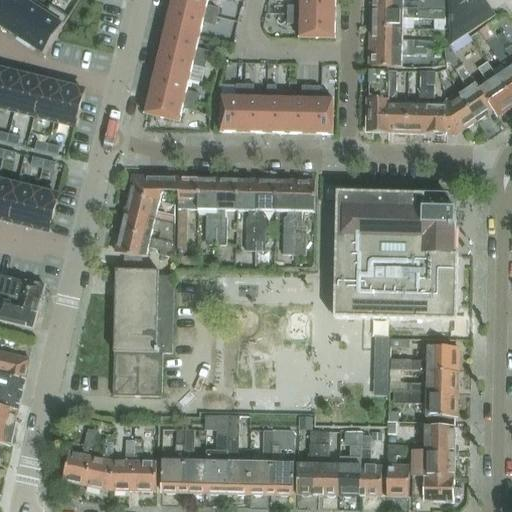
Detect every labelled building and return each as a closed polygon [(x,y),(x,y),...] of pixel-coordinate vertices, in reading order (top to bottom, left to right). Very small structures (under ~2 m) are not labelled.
[(5,0),(0,8),(0,27),(9,33),(30,0),(5,0)] [(32,0),(30,0),(9,33),(27,45),(51,7),(50,6),(47,10),(32,0)] [(217,18),(220,9),(207,6),(208,0),(171,0),(170,7),(217,18)] [(300,0),(300,7),(288,7),(287,16),(336,17),(336,0),(300,0)] [(403,0),(370,0),(370,4),(372,4),(372,10),(445,12),(445,2),(420,2),(420,3),(403,3),(403,0)] [(452,0),(449,3),(449,18),(474,0),(452,0)] [(484,0),(474,0),(449,18),(449,33),(489,6),(484,0)] [(468,34),(469,35),(496,16),(489,6),(449,33),(450,47),(468,34)] [(51,7),(27,45),(44,56),(69,18),(68,18),(51,7)] [(200,36),(203,24),(215,26),(217,18),(170,7),(165,28),(200,36)] [(403,30),(403,20),(445,21),(445,12),(372,10),(372,16),(370,16),(370,28),(371,28),(371,30),(403,30)] [(287,16),(287,25),(300,25),(300,39),(335,40),(336,17),(287,16)] [(495,38),(496,37),(488,25),(480,31),(487,43),(495,38)] [(207,61),(209,52),(197,49),(200,36),(165,28),(160,49),(207,61)] [(435,42),(427,42),(402,41),(403,30),(371,30),(369,30),(369,42),(371,42),(371,49),(427,50),(435,50),(435,42)] [(464,48),(473,41),(469,35),(468,34),(450,47),(454,54),(464,48)] [(506,37),(498,42),(504,51),(511,46),(506,37)] [(498,77),(511,97),(511,62),(504,51),(498,42),(495,38),(487,43),(501,65),(493,71),(498,78),(498,77)] [(444,50),(446,65),(451,64),(469,91),(459,97),(478,123),(485,117),(486,114),(492,110),(479,90),(454,54),(450,47),(444,50)] [(190,79),(193,66),(205,69),(207,61),(160,49),(155,71),(190,79)] [(427,50),(371,49),(371,54),(369,54),(369,66),(371,66),(370,68),(402,69),(402,57),(426,58),(427,50)] [(498,78),(493,71),(488,63),(479,70),(489,84),(479,90),(492,110),(496,117),(499,115),(502,116),(508,112),(508,109),(511,106),(511,97),(498,77),(498,78)] [(197,103),(199,95),(187,92),(190,79),(155,71),(150,92),(197,103)] [(369,72),(369,104),(366,106),(367,111),(369,113),(368,134),(388,133),(388,132),(390,73),(369,72)] [(23,77),(3,73),(0,85),(0,108),(15,112),(23,77)] [(398,135),(407,135),(408,103),(396,102),(397,73),(390,73),(388,132),(395,132),(398,135)] [(419,103),(408,103),(407,135),(415,135),(418,133),(426,134),(427,85),(427,73),(420,73),(419,103)] [(435,73),(427,73),(427,85),(435,85),(435,73)] [(35,117),(43,82),(23,77),(15,112),(35,117)] [(63,87),(43,82),(35,117),(55,122),(63,87)] [(222,134),(222,133),(244,134),(245,86),(236,85),(235,98),(223,98),(223,97),(222,134)] [(444,134),(445,135),(445,104),(435,104),(435,85),(427,85),(426,134),(434,134),(436,136),(442,136),(444,134)] [(254,99),(254,86),(245,86),(244,134),(266,134),(267,99),(254,99)] [(267,86),(267,99),(266,134),(288,135),(289,99),(276,99),(276,86),(267,86)] [(63,87),(55,122),(75,128),(83,92),(63,87)] [(302,87),(301,100),(289,99),(288,135),(310,136),(311,87),(302,87)] [(333,100),(332,100),(320,100),(320,88),(311,87),(310,136),(331,136),(331,137),(332,137),(333,100)] [(150,92),(145,114),(180,123),(183,109),(195,112),(197,103),(150,92)] [(447,104),(445,104),(445,135),(456,135),(465,129),(467,129),(478,123),(459,97),(447,104)] [(9,135),(0,133),(0,142),(7,144),(9,135)] [(18,147),(20,138),(9,135),(7,144),(18,147)] [(34,151),(46,153),(48,145),(37,142),(34,151)] [(60,148),(48,145),(46,153),(58,156),(60,148)] [(16,154),(5,151),(3,160),(14,162),(16,154)] [(33,158),(31,166),(42,169),(44,161),(33,158)] [(54,172),(56,164),(44,161),(42,169),(54,172)] [(179,181),(134,179),(130,196),(161,203),(162,196),(179,196),(179,181)] [(179,196),(178,251),(186,251),(186,230),(187,212),(199,212),(199,179),(187,179),(187,181),(179,181),(179,196)] [(207,247),(216,247),(217,231),(219,182),(212,181),(212,179),(199,179),(199,212),(207,213),(207,247)] [(224,213),(237,213),(238,180),(226,180),(225,182),(219,182),(217,231),(216,247),(226,247),(227,220),(224,220),(224,213)] [(245,252),(255,252),(256,232),(257,183),(250,182),(250,180),(238,180),(237,213),(248,213),(248,219),(246,219),(245,252)] [(263,214),(275,214),(276,181),(264,181),(264,183),(257,183),(256,232),(255,252),(262,253),(263,214)] [(276,181),(275,214),(284,214),(283,256),(293,257),(296,184),(289,183),(289,181),(276,181)] [(314,215),(315,214),(315,184),(315,182),(302,182),(302,184),(296,184),(293,257),(306,257),(307,228),(302,221),(302,215),(314,215)] [(0,220),(9,222),(17,187),(0,183),(0,220)] [(17,187),(9,222),(29,227),(37,192),(17,187)] [(29,227),(49,232),(57,197),(37,192),(29,227)] [(337,202),(334,317),(335,317),(335,319),(337,319),(337,320),(443,323),(457,324),(458,256),(454,256),(454,227),(456,227),(456,211),(456,197),(448,197),(427,197),(425,197),(425,196),(345,194),(345,195),(338,195),(338,202),(337,202)] [(175,226),(176,218),(158,213),(161,203),(130,196),(129,195),(126,207),(128,208),(126,215),(154,221),(175,226)] [(175,226),(154,221),(126,215),(124,221),(122,221),(120,232),(122,233),(152,240),(154,232),(161,234),(159,242),(174,245),(175,226)] [(147,258),(148,257),(149,250),(161,252),(160,256),(174,259),(174,245),(159,242),(152,240),(122,233),(120,240),(118,239),(115,251),(117,251),(116,254),(129,257),(147,258)] [(185,258),(185,266),(196,266),(197,258),(194,258),(185,258)] [(116,271),(116,274),(114,354),(113,397),(162,398),(163,355),(173,355),(175,278),(159,277),(159,272),(116,271)] [(0,301),(38,311),(45,286),(20,281),(20,282),(4,277),(0,276),(0,301)] [(258,342),(259,284),(234,284),(233,350),(252,350),(252,342),(258,342)] [(0,321),(33,330),(38,311),(0,301),(0,321)] [(391,350),(409,350),(409,342),(391,341),(391,350)] [(426,361),(391,361),(391,372),(427,372),(427,371),(457,372),(457,366),(459,366),(459,350),(427,349),(426,361)] [(376,350),(375,370),(387,370),(388,350),(376,350)] [(30,361),(0,352),(0,377),(25,385),(30,361)] [(408,394),(456,395),(456,389),(458,389),(459,373),(457,373),(457,372),(427,371),(427,372),(426,386),(408,385),(408,394)] [(25,385),(0,377),(0,394),(2,395),(0,404),(0,409),(18,414),(25,385)] [(375,384),(375,397),(386,397),(387,384),(375,384)] [(394,385),(394,394),(408,394),(408,385),(394,385)] [(425,418),(455,419),(455,418),(458,418),(458,401),(456,401),(456,395),(408,394),(394,394),(393,404),(426,404),(425,418)] [(400,414),(392,413),(392,422),(400,422),(400,414)] [(206,428),(206,432),(217,432),(218,416),(206,416),(206,428)] [(250,464),(245,464),(238,464),(239,417),(230,417),(229,428),(228,495),(235,495),(238,497),(244,497),(246,495),(249,495),(250,464)] [(299,418),(299,432),(313,432),(313,430),(313,418),(299,418)] [(0,445),(10,449),(16,426),(0,421),(0,445)] [(388,431),(388,435),(397,436),(397,424),(397,423),(390,423),(388,423),(388,431)] [(413,444),(413,453),(455,454),(455,443),(456,440),(456,435),(455,433),(455,428),(424,427),(424,444),(413,444)] [(219,463),(206,463),(206,494),(209,494),(211,496),(217,496),(220,494),(228,495),(229,428),(219,428),(219,463)] [(63,482),(84,487),(91,458),(92,458),(98,432),(88,431),(83,451),(84,451),(83,457),(70,454),(63,482)] [(176,432),(176,446),(175,463),(162,462),(162,493),(165,493),(167,495),(174,495),(176,493),(184,494),(185,432),(176,432)] [(194,432),(185,432),(184,494),(192,494),(194,496),(201,496),(203,494),(206,494),(206,463),(194,463),(194,432)] [(250,464),(249,495),(252,495),(255,497),(261,497),(263,495),(271,496),(273,433),(263,433),(262,465),(250,464)] [(294,496),(294,466),(281,465),(281,452),(294,453),(294,437),(291,434),(273,433),(271,496),(279,496),(281,498),(288,498),(290,496),(294,496)] [(345,434),(344,448),(349,448),(362,448),(362,433),(345,433),(345,434)] [(362,448),(362,451),(371,451),(371,434),(362,433),(362,448)] [(309,437),(309,446),(320,446),(320,434),(313,434),(309,434),(309,437)] [(320,434),(320,446),(329,446),(330,434),(320,434)] [(134,443),(134,456),(143,456),(143,442),(134,442),(134,443)] [(125,443),(125,456),(134,456),(134,443),(125,443)] [(113,462),(114,462),(113,444),(103,444),(103,461),(92,458),(91,458),(84,487),(106,492),(112,492),(113,462)] [(298,466),(297,496),(302,496),(303,498),(308,498),(310,496),(319,497),(320,446),(309,446),(309,457),(307,457),(307,466),(298,466)] [(320,446),(319,497),(327,497),(329,499),(334,499),(336,497),(339,497),(340,467),(330,466),(330,446),(329,446),(320,446)] [(340,467),(339,497),(343,497),(345,499),(350,499),(352,497),(360,498),(362,451),(362,448),(349,448),(349,467),(340,467)] [(405,499),(409,499),(410,467),(396,467),(396,458),(400,458),(400,448),(388,448),(387,498),(395,498),(395,500),(405,501),(405,499)] [(362,451),(360,498),(369,498),(371,500),(375,500),(377,498),(382,498),(382,468),(371,468),(371,451),(362,451)] [(413,468),(413,479),(454,479),(454,475),(456,473),(456,467),(455,465),(455,454),(413,453),(413,462),(413,468)] [(113,462),(112,492),(134,493),(134,456),(125,456),(125,463),(114,462),(113,462)] [(134,456),(134,493),(156,493),(157,464),(155,464),(143,464),(143,456),(134,456)] [(454,479),(413,479),(413,499),(424,499),(424,504),(454,504),(454,497),(454,489),(454,479)]
